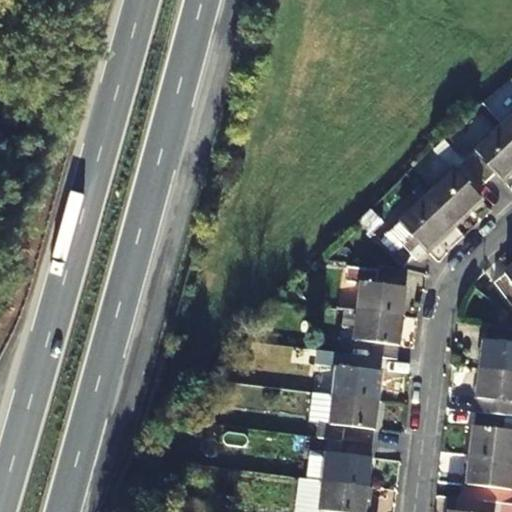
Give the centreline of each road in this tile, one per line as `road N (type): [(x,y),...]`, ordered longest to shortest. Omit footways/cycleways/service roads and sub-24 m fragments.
road 1 (trunk): [(62,511),(202,0)]
road 2 (trunk): [(137,0),(0,501)]
road 3 (residential): [(416,511),(445,290),(511,219)]
